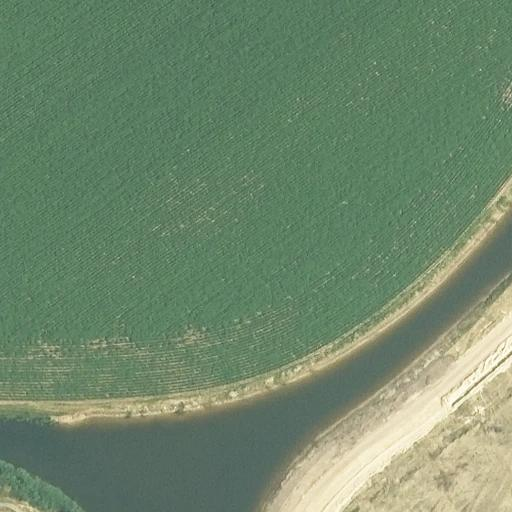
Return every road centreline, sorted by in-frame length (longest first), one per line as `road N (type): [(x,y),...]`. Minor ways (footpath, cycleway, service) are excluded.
road 1 (residential): [(205,0),(143,43),(335,315)]
road 2 (residential): [(0,382),(126,382),(212,369),(335,315)]
road 3 (residential): [(310,511),(347,463),(511,329)]
road 4 (residential): [(335,315),(405,263),(511,138)]
